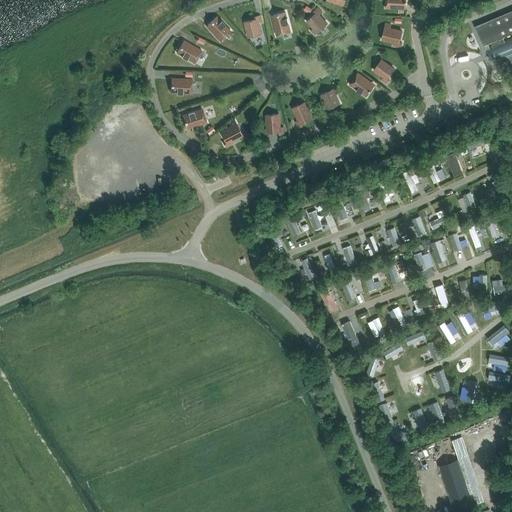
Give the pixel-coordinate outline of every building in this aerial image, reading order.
[(406,7),(406,0),(385,0),(385,8),(398,8),(398,6),(406,7)] [(306,5),(303,10),(310,14),(312,9),(306,5)] [(315,13),(307,21),(314,28),(311,30),(315,34),(327,23),(319,15),(321,12),(317,8),(314,11),(315,13)] [(497,58),(501,56),(511,51),(511,37),(504,41),(502,37),(511,33),(511,10),(475,26),(483,45),(491,42),(497,58)] [(289,23),(287,17),(287,18),(285,12),(273,15),(275,22),(273,23),(276,35),(290,32),(288,23),(289,23)] [(258,22),(261,21),(260,15),(255,16),(255,19),(244,22),(248,37),(261,33),(258,22)] [(220,41),(231,31),(224,24),(225,24),(221,20),(217,16),(207,25),(213,30),(211,31),(220,41)] [(391,24),(386,23),(382,39),(395,42),(394,46),(401,47),(402,42),(399,42),(402,31),(390,28),(391,24)] [(198,37),(196,42),(203,45),(205,40),(198,37)] [(194,63),(198,56),(201,50),(190,44),(189,46),(183,42),(176,53),(182,56),(181,56),(186,59),(186,58),(194,63)] [(374,70),(383,77),(381,79),(387,83),(389,79),(387,77),(394,68),(381,59),(374,70)] [(358,72),(349,84),(357,89),(356,90),(361,93),(366,96),(373,86),(367,82),(368,80),(358,72)] [(192,79),(179,78),(179,80),(171,79),(170,92),(176,92),(176,93),(182,93),(191,94),(192,79)] [(336,87),(321,95),(326,105),(323,106),(326,112),(330,110),(329,108),(339,103),(335,94),(338,92),(336,87)] [(304,102),(292,108),(298,120),(295,121),(298,127),(303,125),(302,123),(312,118),(304,102)] [(206,122),(202,109),(193,111),(188,112),(188,113),(182,115),(186,127),(193,124),(194,126),(206,122)] [(279,114),(266,115),(267,132),(278,131),(279,134),(284,133),(283,127),(280,127),(279,114)] [(242,135),(234,120),(229,123),(231,126),(220,132),(225,141),(223,143),(226,147),(231,144),(230,141),(242,135)] [(211,126),(205,131),(209,135),(215,130),(211,126)] [(487,134),(469,139),(472,148),(489,142),(487,134)] [(455,176),(464,173),(458,151),(449,153),(455,176)] [(442,152),(436,155),(440,163),(446,160),(442,152)] [(433,159),(426,162),(435,183),(442,180),(433,159)] [(496,199),(506,197),(504,179),(494,180),(496,199)] [(367,187),(364,188),(363,187),(356,190),(364,211),(371,208),(367,197),(370,196),(367,187)] [(488,189),(480,191),(482,198),(490,195),(488,189)] [(470,192),(463,195),(463,197),(470,211),(477,208),(470,192)] [(438,211),(440,217),(430,220),(433,228),(451,221),(446,208),(438,211)] [(415,215),(419,231),(425,229),(421,214),(415,215)] [(295,236),(304,233),(297,216),(288,219),(295,236)] [(495,217),(487,220),(493,238),(501,235),(495,217)] [(477,248),(483,245),(476,226),(469,229),(477,248)] [(397,227),(390,228),(393,245),(401,244),(397,227)] [(458,234),(450,237),(456,254),(463,252),(458,234)] [(368,256),(379,251),(372,235),(367,237),(371,248),(365,250),(368,256)] [(352,243),(345,245),(353,265),(359,263),(352,243)] [(435,247),(440,262),(446,259),(441,245),(435,247)] [(326,254),(330,273),(337,272),(333,253),(326,254)] [(302,260),(310,281),(319,277),(311,257),(302,260)] [(395,269),(401,267),(399,261),(387,265),(392,282),(398,280),(395,269)] [(370,291),(379,288),(372,270),(364,273),(370,291)] [(462,299),(470,299),(469,278),(461,278),(462,299)] [(511,291),(511,283),(505,284),(504,278),(494,279),(496,294),(511,291)] [(438,305),(450,303),(447,287),(435,289),(438,305)] [(418,316),(426,313),(421,297),(413,300),(418,316)] [(508,309),(508,300),(483,301),(484,310),(508,309)] [(402,306),(391,309),(396,328),(407,325),(402,306)] [(434,306),(428,307),(430,315),(436,313),(434,306)] [(467,335),(475,331),(464,310),(456,314),(467,335)] [(369,321),(376,338),(388,332),(380,316),(369,321)] [(459,340),(444,318),(436,323),(451,345),(459,340)] [(364,346),(357,319),(346,322),(353,349),(364,346)] [(488,338),(494,345),(511,330),(511,327),(508,323),(488,338)] [(393,324),(387,327),(390,333),(396,331),(393,324)] [(423,330),(407,336),(411,347),(427,340),(423,330)] [(430,343),(435,361),(443,359),(438,341),(430,343)] [(511,364),(511,361),(511,355),(490,354),(490,363),(511,364)] [(368,372),(377,375),(382,357),(373,355),(368,372)] [(443,388),(451,385),(445,368),(430,373),(435,387),(441,385),(443,388)] [(511,375),(492,370),(489,378),(510,383),(511,375)] [(477,399),(480,380),(471,379),(468,398),(477,399)] [(382,381),(374,384),(379,401),(386,399),(382,381)] [(454,392),(439,398),(446,413),(460,407),(454,392)] [(437,421),(445,418),(439,401),(431,404),(437,421)] [(386,422),(394,420),(389,403),(381,405),(386,422)] [(408,413),(413,428),(429,422),(423,407),(408,413)] [(420,469),(414,454),(402,458),(408,473),(420,469)] [(474,504),(458,458),(439,465),(455,511),(474,504)]
